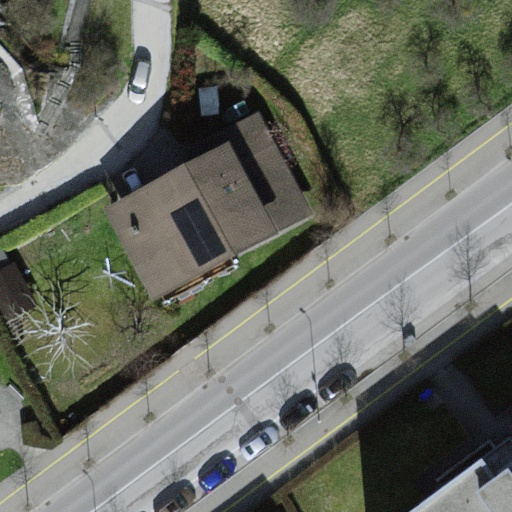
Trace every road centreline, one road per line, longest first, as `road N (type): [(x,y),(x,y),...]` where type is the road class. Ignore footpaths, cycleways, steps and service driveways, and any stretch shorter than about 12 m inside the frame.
road 1 (residential): [(511,204),(94,511)]
road 2 (residential): [(0,221),(135,110),(148,69),(145,0)]
